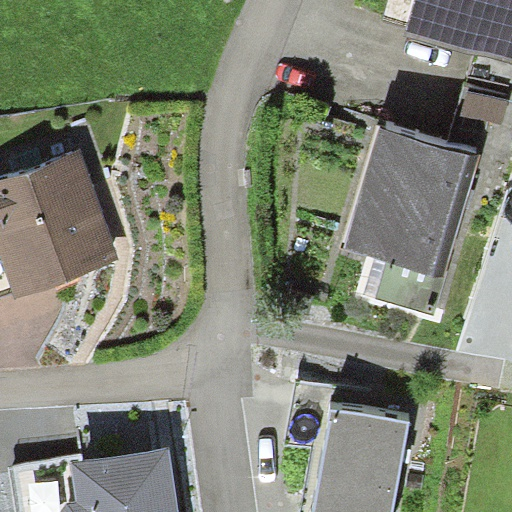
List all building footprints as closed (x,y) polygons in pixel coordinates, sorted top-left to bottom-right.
[(511,0),(408,0),(404,16),(511,49),(511,0)] [(344,227),(444,258),(465,190),(482,135),(383,104),(344,227)] [(0,237),(14,281),(117,248),(98,191),(81,137),(0,162),(0,237)] [(321,440),(332,386),(334,377),(297,370),(285,434),(321,440)] [(411,401),(332,386),(321,440),(309,504),(349,511),(389,511),(402,448),(411,401)] [(181,511),(170,429),(72,440),(76,484),(68,486),(57,501),(58,511),(181,511)]
